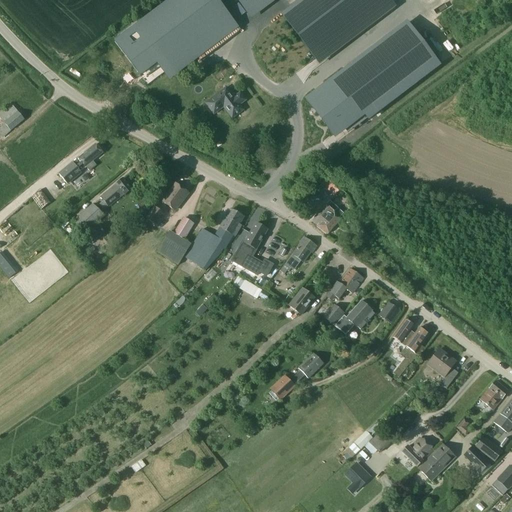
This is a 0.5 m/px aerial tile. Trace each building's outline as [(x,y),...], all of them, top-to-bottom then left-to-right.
[(240,27),(219,0),(169,0),(117,42),(140,77),(144,74),(160,63),(162,67),(170,80),(240,27)] [(238,0),(241,5),(247,16),(268,0),(238,0)] [(403,7),(397,0),(300,0),(284,12),(319,64),(403,7)] [(446,0),(439,3),(443,13),(455,8),(451,0),(446,0)] [(430,23),(446,55),(456,50),(440,18),(430,23)] [(306,99),(304,100),(330,134),(331,134),(344,125),(360,114),(365,119),(367,118),(415,82),(438,66),(438,65),(405,27),(306,99)] [(233,119),(243,112),(244,111),(240,106),(247,101),(244,98),(240,92),(234,97),(234,98),(226,88),(206,104),(213,114),(223,107),(232,119),(233,119)] [(0,114),(0,135),(2,138),(10,131),(24,120),(17,112),(18,112),(12,105),(0,114)] [(89,172),(96,166),(93,162),(102,154),(96,145),(59,175),(67,185),(80,174),(79,173),(86,167),(89,172)] [(103,210),(108,206),(108,207),(124,195),(125,196),(132,190),(124,180),(117,186),(101,198),(104,201),(99,205),(103,210)] [(176,185),(162,202),(174,211),(187,194),(176,185)] [(304,203),(301,207),(309,215),(312,211),(313,211),(320,203),(319,202),(329,193),(322,185),(304,203)] [(329,188),(332,195),(338,193),(336,185),(329,188)] [(41,210),(50,203),(41,190),(31,198),(41,210)] [(328,234),(340,219),(338,217),(342,212),(330,202),(316,218),(313,221),(328,234)] [(104,217),(93,205),(74,223),(85,235),(104,217)] [(155,227),(165,215),(155,207),(146,219),(155,227)] [(186,255),(184,258),(184,259),(206,272),(219,257),(223,250),(225,250),(228,245),(230,246),(234,237),(241,226),(239,225),(243,218),(231,211),(220,229),(214,237),(202,230),(186,255)] [(183,218),(174,234),(184,241),(194,225),(183,218)] [(256,224),(245,244),(256,250),(267,231),(256,224)] [(177,265),(185,254),(191,246),(169,232),(156,253),(165,258),(177,265)] [(303,263),(311,252),(312,253),(316,247),(303,239),(300,244),(300,245),(293,255),(280,272),(284,275),(287,271),(288,272),(291,269),(294,271),(301,261),(303,263)] [(326,297),(331,301),(335,297),(338,299),(346,289),(352,294),(363,279),(351,270),(340,285),(337,282),(329,292),(326,297)] [(233,286),(257,301),(259,298),(266,302),(270,296),(238,277),(233,286)] [(307,307),(313,299),(302,290),(289,307),(301,315),(303,312),(307,307)] [(366,324),(363,321),(366,318),(369,321),(374,314),(371,312),(371,311),(361,302),(347,319),(344,316),(334,327),(345,336),(354,325),(361,330),(366,324)] [(388,303),(378,316),(390,324),(399,311),(388,303)] [(344,314),(335,305),(324,318),(333,327),(344,314)] [(241,332),(250,328),(245,316),(237,319),(241,332)] [(410,332),(413,327),(405,321),(392,339),(400,345),(410,332)] [(410,332),(400,345),(405,349),(401,355),(408,360),(412,363),(417,356),(418,356),(424,348),(421,346),(429,336),(419,329),(414,336),(410,332)] [(454,379),(447,374),(457,360),(440,348),(428,364),(445,376),(439,384),(446,390),(454,379)] [(305,376),(308,379),(323,364),(314,355),(299,370),(300,371),(290,381),(284,376),(270,390),(281,401),(295,387),(294,386),(305,376)] [(494,382),(480,401),(493,410),(507,392),(494,382)] [(250,388),(246,383),(231,395),(235,400),(250,388)] [(494,423),(508,434),(511,428),(511,400),(509,405),(508,405),(499,416),(494,423)] [(464,420),(456,429),(466,436),(470,431),(466,428),(469,424),(464,420)] [(360,452),(365,447),(368,443),(372,439),(366,432),(349,449),(355,455),(359,451),(360,452)] [(368,443),(365,447),(372,454),(373,455),(377,452),(380,454),(392,442),(381,432),(369,444),(368,443)] [(416,467),(432,451),(419,439),(410,449),(407,447),(401,453),(416,467)] [(482,440),(476,447),(494,464),(501,457),(482,440)] [(431,482),(454,458),(442,446),(418,470),(431,482)] [(472,447),(463,456),(474,467),(473,469),(479,475),(490,465),(472,447)] [(137,472),(142,469),(140,466),(144,464),(142,461),(133,467),(137,472)] [(358,489),(370,478),(356,464),(344,475),(358,489)] [(503,496),(511,483),(511,468),(507,465),(491,487),(503,496)] [(504,504),(510,499),(506,495),(488,511),(500,511),(506,506),(504,504)]
